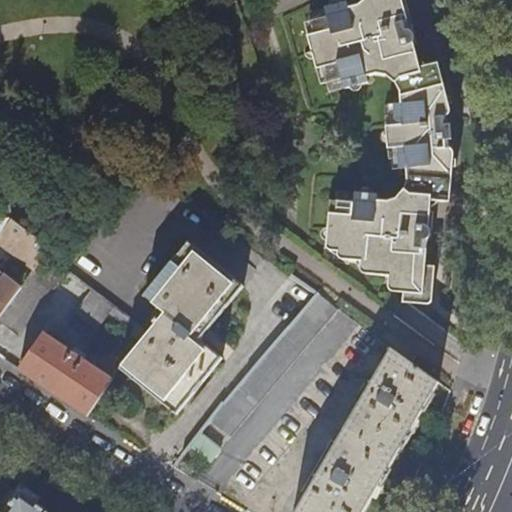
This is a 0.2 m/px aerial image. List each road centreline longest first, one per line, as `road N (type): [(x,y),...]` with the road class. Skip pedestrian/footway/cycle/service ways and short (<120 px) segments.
road 1 (tertiary): [(0,396),(176,511)]
road 2 (primary): [(511,356),(453,511)]
